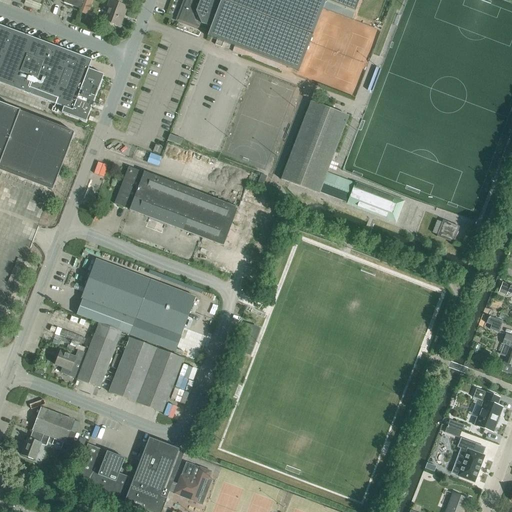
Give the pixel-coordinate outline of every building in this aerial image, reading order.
[(65,0),(64,3),(82,9),(85,0),(65,0)] [(85,0),(82,9),(80,13),(87,16),(92,0),(85,0)] [(127,0),(112,0),(112,2),(110,1),(103,20),(120,27),(127,8),(125,7),(127,0)] [(183,0),(178,16),(202,26),(200,30),(209,33),(207,37),(234,47),(232,51),(279,69),(281,65),(299,72),(323,8),(352,19),(359,0),(183,0)] [(0,25),(0,83),(64,107),(62,113),(86,122),(103,75),(88,69),(92,60),(0,25)] [(348,117),(341,114),(311,102),(281,180),(319,194),(319,192),(369,211),(368,212),(398,223),(405,203),(355,183),(355,184),(327,173),(348,117)] [(0,168),(52,188),(51,191),(52,191),(75,133),(73,132),(73,133),(0,104),(0,168)] [(167,140),(180,145),(183,139),(170,134),(167,140)] [(142,142),(140,149),(153,153),(157,141),(146,137),(144,143),(142,142)] [(156,145),(153,151),(160,154),(162,147),(156,145)] [(202,162),(216,159),(215,153),(201,156),(202,162)] [(129,211),(223,247),(238,208),(144,172),(144,173),(129,167),(114,204),(130,210),(129,211)] [(267,176),(261,174),(257,185),(263,188),(267,176)] [(436,237),(454,244),(460,227),(442,221),(441,223),(438,222),(434,234),(437,235),(436,237)] [(77,315),(176,354),(197,299),(96,260),(81,299),(83,299),(77,315)] [(511,286),(510,286),(503,283),(501,290),(507,293),(511,294),(511,286)] [(502,322),(489,317),(486,323),(500,328),(502,322)] [(69,376),(70,376),(77,379),(77,380),(100,389),(117,342),(121,333),(99,324),(95,334),(87,354),(79,351),(76,358),(69,376)] [(511,368),(511,337),(506,335),(502,344),(504,344),(501,352),(502,354),(505,355),(501,365),(511,368)] [(157,350),(130,339),(110,393),(136,403),(157,350)] [(157,350),(136,403),(163,414),(185,360),(157,350)] [(76,358),(60,352),(55,365),(63,368),(61,373),(69,376),(76,358)] [(37,366),(34,372),(43,376),(45,372),(43,369),(37,366)] [(511,370),(511,369),(503,366),(501,372),(510,376),(511,370)] [(477,389),(473,398),(483,402),(474,426),(493,433),(503,407),(497,405),(500,398),(477,389)] [(168,410),(175,413),(181,400),(174,396),(168,410)] [(33,431),(30,440),(41,444),(46,446),(49,437),(66,443),(74,421),(41,408),(32,430),(33,431)] [(450,420),(447,426),(462,432),(464,425),(450,420)] [(462,432),(447,426),(445,433),(459,438),(462,432)] [(80,437),(78,444),(84,446),(86,440),(80,437)] [(462,437),(459,444),(463,445),(461,450),(467,452),(459,473),(475,479),(485,453),(474,449),(476,442),(462,437)] [(41,444),(30,440),(27,438),(21,455),(35,460),(41,444)] [(149,438),(134,478),(131,484),(124,502),(149,511),(160,511),(169,491),(172,482),(184,452),(149,438)] [(134,478),(130,477),(119,473),(125,459),(101,450),(87,444),(72,483),(121,501),(124,494),(128,483),(131,484),(134,478)] [(174,493),(174,494),(196,502),(205,478),(209,479),(211,472),(200,468),(200,467),(186,462),(178,484),(174,493)] [(174,493),(178,484),(172,482),(169,491),(174,493)] [(463,511),(468,499),(453,494),(445,511),(463,511)]
